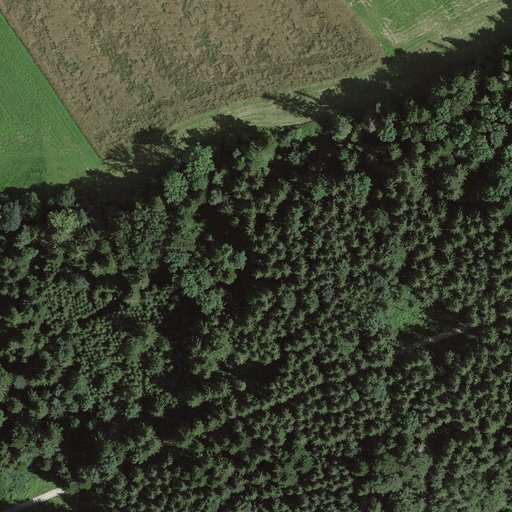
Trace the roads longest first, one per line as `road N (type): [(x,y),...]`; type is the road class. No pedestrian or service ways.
road 1 (track): [(313,383),(1,511)]
road 2 (track): [(511,308),(340,372)]
